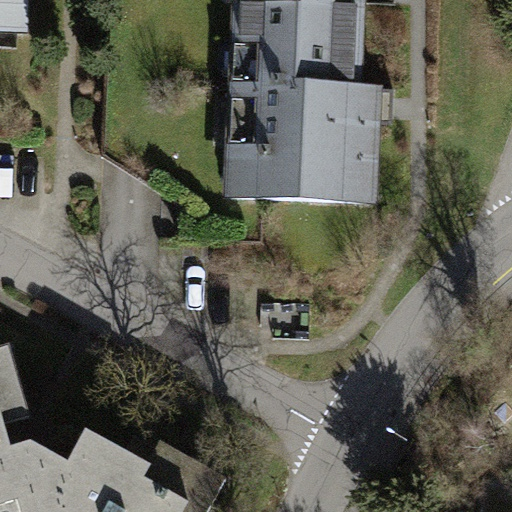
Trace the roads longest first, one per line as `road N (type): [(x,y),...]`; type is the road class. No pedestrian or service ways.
road 1 (residential): [(346,441),(0,266)]
road 2 (residential): [(346,441),(449,287),(511,235)]
